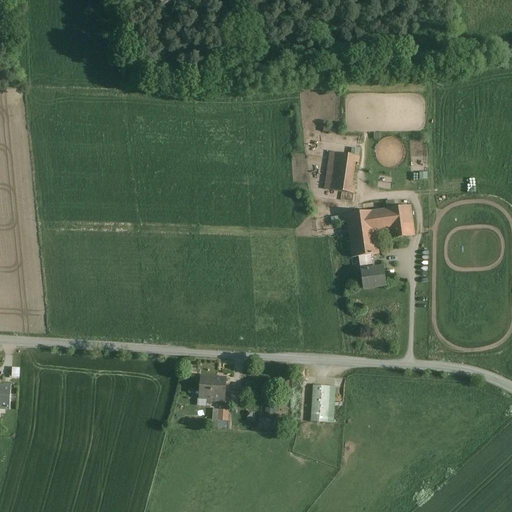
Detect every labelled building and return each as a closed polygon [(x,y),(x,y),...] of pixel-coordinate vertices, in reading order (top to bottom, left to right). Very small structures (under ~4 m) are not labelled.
[(330,152),(325,190),(354,194),(355,187),(351,186),(355,163),(358,164),(359,157),(330,152)] [(408,174),(408,189),(421,188),(420,173),(408,174)] [(410,207),(339,217),(340,225),(348,224),(353,258),(359,257),(371,256),(378,255),(375,232),(389,230),(390,240),(414,237),(410,207)] [(371,256),(359,257),(363,290),(386,287),(384,268),(372,270),(371,256)] [(223,380),(201,379),(201,388),(190,388),(189,400),(197,400),(197,406),(206,407),(207,402),(224,403),(224,395),(222,395),(223,380)] [(10,387),(0,386),(0,408),(9,409),(10,387)] [(330,387),(313,386),(311,422),(328,423),(330,387)] [(229,393),(228,404),(240,405),(241,394),(229,393)] [(278,409),(266,408),(265,419),(274,420),(275,412),(278,412),(278,409)] [(227,411),(213,410),(212,422),(208,422),(208,429),(226,430),(227,411)]
